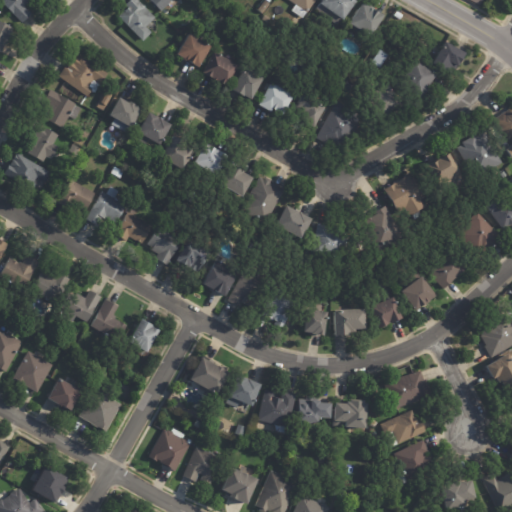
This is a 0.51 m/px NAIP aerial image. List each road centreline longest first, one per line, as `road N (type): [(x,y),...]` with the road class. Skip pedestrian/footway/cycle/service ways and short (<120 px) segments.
road 1 (residential): [(511,271),(441,335),(372,362),(317,368),(196,322),(0,207)]
road 2 (residential): [(339,183),(139,71),(79,9)]
road 3 (residential): [(511,27),(487,83),(464,106),(339,183)]
road 4 (residential): [(80,511),(196,322)]
road 5 (residential): [(0,116),(35,55),(88,0)]
road 6 (residential): [(110,469),(0,407)]
road 7 (residential): [(441,335),(479,450)]
